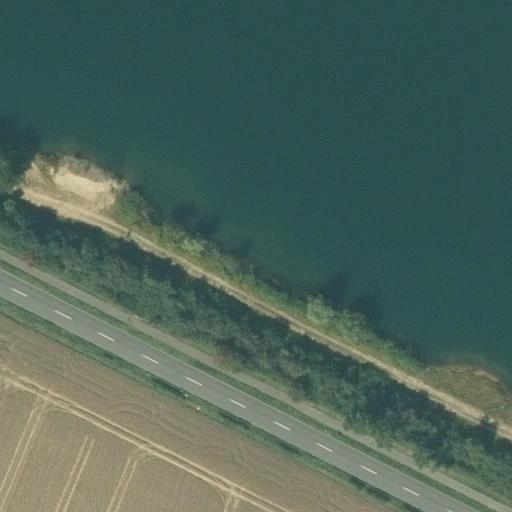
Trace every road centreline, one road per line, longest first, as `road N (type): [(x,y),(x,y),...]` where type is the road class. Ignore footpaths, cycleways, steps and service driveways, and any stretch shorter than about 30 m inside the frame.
road 1 (track): [(511,434),(80,205),(43,203),(0,186)]
road 2 (tertiary): [(455,511),(0,280)]
